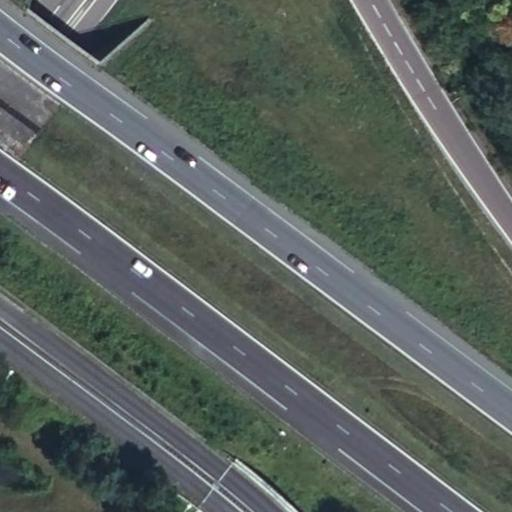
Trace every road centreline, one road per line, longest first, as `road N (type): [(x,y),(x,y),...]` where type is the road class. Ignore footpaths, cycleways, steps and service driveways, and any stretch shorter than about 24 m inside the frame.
road 1 (motorway): [(511,410),(0,27)]
road 2 (motorway): [(0,172),(449,511)]
road 3 (secondary): [(275,511),(0,303)]
road 4 (secondary): [(0,336),(229,511)]
road 5 (motorway): [(511,220),(365,0)]
road 6 (secondary): [(0,127),(96,0)]
